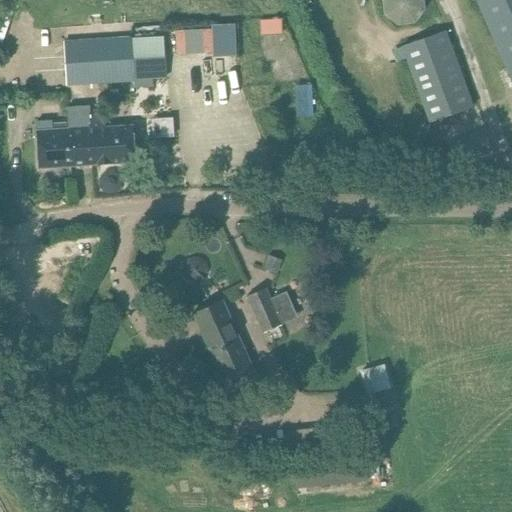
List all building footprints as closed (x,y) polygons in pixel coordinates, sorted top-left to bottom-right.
[(423,5),(424,4),(423,0),(380,0),(380,3),(380,8),(381,12),(386,19),(392,24),(400,26),(408,25),(412,23),(416,20),(419,17),(422,13),(423,5)] [(511,0),(476,0),(511,80),(511,105),(509,107),(511,113),(511,0)] [(281,19),(259,21),(260,29),(267,29),(267,36),(282,35),(281,19)] [(179,59),(214,58),(213,29),(178,30),(179,59)] [(446,30),(401,47),(402,52),(404,56),(405,59),(429,123),(433,122),(474,107),(463,77),(446,30)] [(167,77),(164,37),(59,44),(62,84),(167,77)] [(295,85),(297,116),(313,115),(311,84),(295,85)] [(149,97),(154,145),(174,144),(172,124),(170,124),(168,95),(149,97)] [(193,136),(211,133),(206,102),(188,105),(193,136)] [(78,129),(71,129),(73,166),(94,164),(94,143),(83,143),(82,129),(93,128),(92,110),(89,110),(89,106),(76,107),(77,120),(78,129)] [(93,128),(82,129),(83,143),(94,143),(94,164),(134,162),(132,126),(105,127),(104,110),(92,110),(93,128)] [(52,120),(36,121),(36,131),(38,168),(73,166),(71,129),(68,130),(53,131),(52,120)] [(483,131),(449,143),(459,169),(492,157),(483,131)] [(263,268),(276,273),(281,260),(268,255),(263,268)] [(196,256),(194,256),(193,256),(192,256),(191,257),(190,257),(189,257),(188,258),(187,258),(186,259),(185,260),(185,261),(184,262),(183,263),(183,264),(182,265),(182,266),(182,267),(182,268),(182,269),(182,270),(182,271),(182,273),(182,274),(183,275),(183,276),(184,277),(185,277),(186,278),(186,279),(187,280),(188,280),(189,281),(190,281),(191,282),(192,282),(194,282),(195,282),(196,282),(197,282),(198,282),(199,281),(200,281),(201,280),(202,280),(203,279),(204,278),(205,277),(205,276),(206,275),(206,274),(207,273),(207,272),(207,271),(208,270),(208,269),(207,268),(207,267),(207,266),(207,265),(206,263),(206,262),(205,262),(204,261),(204,260),(203,259),(202,258),(201,258),(200,257),(199,257),(198,256),(197,256),(196,256)] [(270,300),(265,288),(247,296),(263,333),(281,325),(281,324),(293,318),(294,314),(287,296),(282,294),(270,300)] [(253,370),(222,300),(192,313),(223,382),(253,370)] [(385,367),(362,373),(369,396),(392,390),(385,367)] [(362,483),(361,469),(295,470),(295,484),(362,483)]
